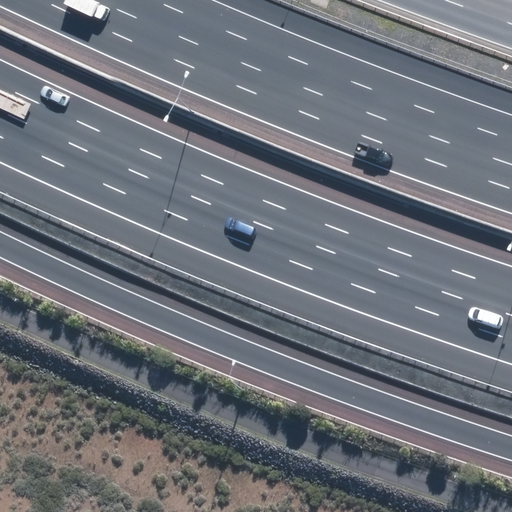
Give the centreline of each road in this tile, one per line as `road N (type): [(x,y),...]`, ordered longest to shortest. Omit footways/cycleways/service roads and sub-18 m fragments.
road 1 (motorway): [(511,311),(64,143),(0,111)]
road 2 (motorway): [(511,442),(59,274),(0,243)]
road 3 (motorway): [(113,0),(231,56),(511,158)]
